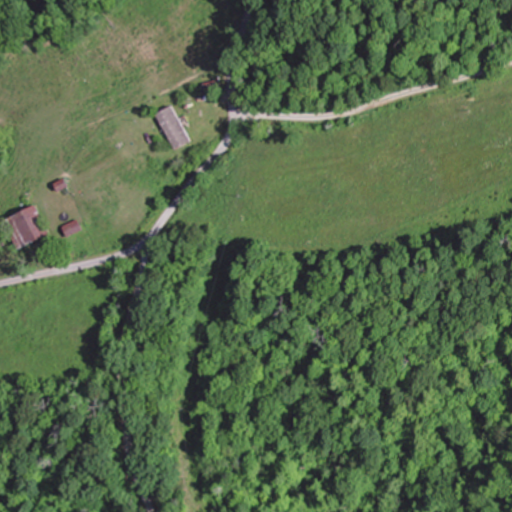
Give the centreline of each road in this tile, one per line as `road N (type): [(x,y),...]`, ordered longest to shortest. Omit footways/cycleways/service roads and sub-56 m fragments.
road 1 (residential): [(248,0),(232,59),(231,131),(150,237),(105,259),(0,283)]
road 2 (residential): [(511,63),(358,110),(231,118)]
road 3 (residential): [(157,511),(128,437),(123,375),(150,237)]
